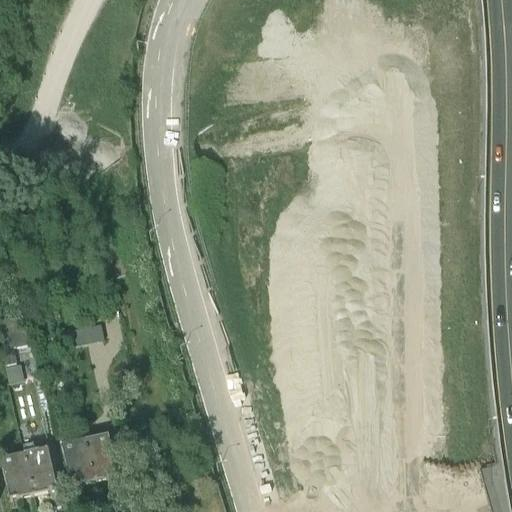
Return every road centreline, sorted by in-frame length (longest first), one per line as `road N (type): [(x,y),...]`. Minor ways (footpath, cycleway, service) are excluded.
road 1 (motorway): [(250,511),(184,284),(159,142),(168,30),(181,0)]
road 2 (track): [(0,157),(32,144),(90,0)]
